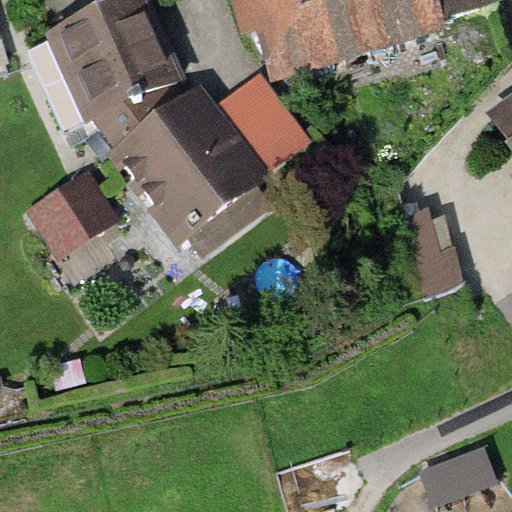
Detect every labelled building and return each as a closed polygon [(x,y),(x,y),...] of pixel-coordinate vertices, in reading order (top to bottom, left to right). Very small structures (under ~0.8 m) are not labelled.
[(234,0),(262,101),(510,32),(501,0),(234,0)] [(192,92),(149,6),(51,54),(94,140),(192,92)] [(275,189),(207,103),(115,175),(183,262),(275,189)] [(122,226),(91,182),(38,220),(69,263),(122,226)] [(88,366),(49,373),(53,397),(92,390),(88,366)] [(485,461),(428,483),(438,511),(446,511),(498,493),(485,461)]
